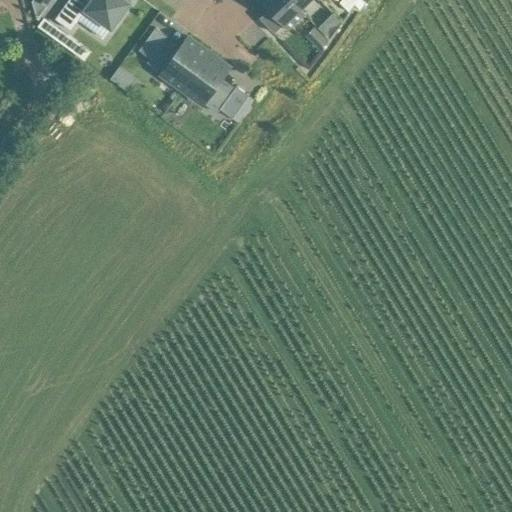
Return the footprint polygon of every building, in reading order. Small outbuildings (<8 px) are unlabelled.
[(68,0),(55,19),(71,30),(79,20),(102,37),(109,27),(111,29),(131,2),(128,0),(68,0)] [(304,14),(290,0),(259,0),(288,29),(304,14)] [(290,0),(304,14),(305,13),(301,9),(310,0),(290,0)] [(350,0),(341,0),(340,1),(349,11),(355,4),(350,0)] [(365,0),(350,0),(355,4),(360,10),(367,2),(365,0)] [(333,13),(327,19),(336,27),(341,21),(333,13)] [(182,89),(209,52),(188,36),(175,55),(162,45),(168,37),(155,27),(139,50),(152,59),(157,53),(169,62),(161,74),(182,89)] [(60,29),(54,37),(62,43),(68,35),(60,29)] [(217,85),(230,67),(209,52),(182,89),(203,104),(212,93),(224,102),(220,109),(232,118),(249,95),(236,86),(230,95),(217,85)]
